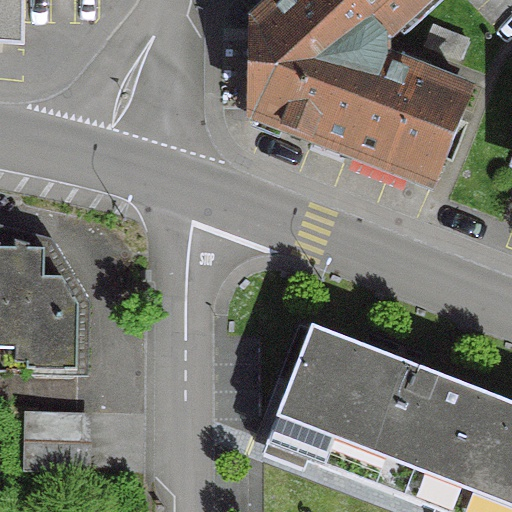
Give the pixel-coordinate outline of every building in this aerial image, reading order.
[(0,0),(0,10),(16,10),(16,0),(0,0)] [(378,62),(378,44),(425,0),(277,0),(250,25),(248,119),(263,124),(426,188),(462,95),(378,62)] [(0,371),(72,373),(73,308),(40,253),(0,251),(0,371)] [(511,511),(511,409),(307,331),(271,425),(272,425),(260,458),(299,473),(302,465),(350,483),(351,481),(426,511),(511,511)] [(20,413),(18,473),(78,475),(79,415),(20,413)]
